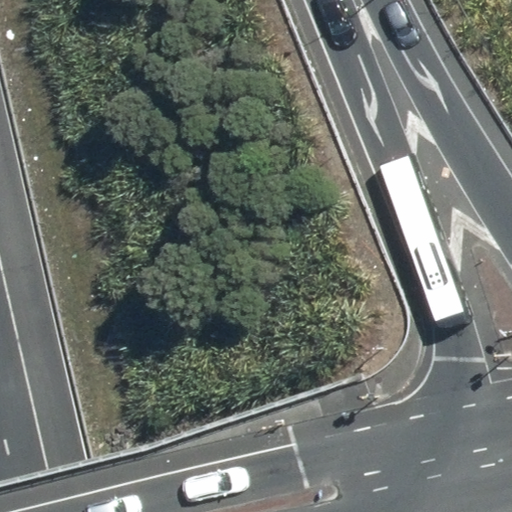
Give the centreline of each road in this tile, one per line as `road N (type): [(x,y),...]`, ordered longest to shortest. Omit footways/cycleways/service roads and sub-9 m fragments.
road 1 (motorway): [(331,0),(478,422)]
road 2 (secondary): [(118,511),(478,422)]
road 3 (motorway): [(383,0),(439,100),(511,202)]
